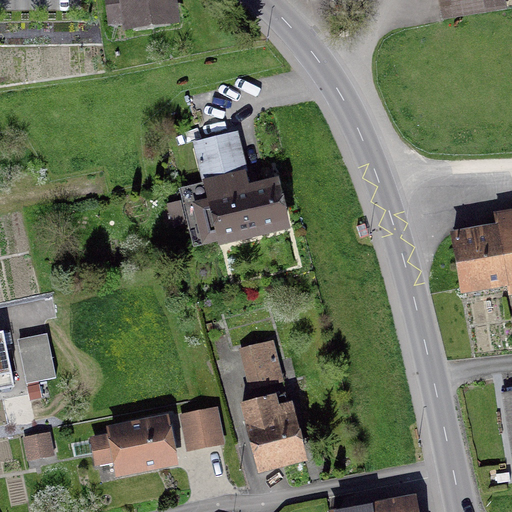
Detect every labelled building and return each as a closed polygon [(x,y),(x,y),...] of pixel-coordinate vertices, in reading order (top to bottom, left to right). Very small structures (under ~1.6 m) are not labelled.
[(169,0),(104,0),(106,14),(123,12),(125,28),(173,21),(169,0)] [(442,0),(445,16),(506,5),(504,0),(442,0)] [(205,184),(219,243),(284,227),(274,185),(245,192),(232,138),(196,147),(200,163),(198,164),(198,166),(201,165),(205,184)] [(453,244),(461,289),(511,280),(511,213),(493,217),(497,237),(453,244)] [(3,332),(0,332),(0,373),(10,371),(3,332)] [(250,390),(279,382),(270,344),(240,352),(250,390)] [(511,393),(503,395),(511,456),(511,393)] [(240,408),(256,471),(300,459),(284,397),(256,404),(255,400),(242,403),(244,407),(240,408)] [(182,418),(188,450),(219,444),(212,412),(182,418)] [(117,474),(171,463),(163,422),(109,432),(110,438),(92,442),(96,464),(115,460),(117,474)] [(28,459),(49,455),(46,438),(24,442),(28,459)] [(414,511),(413,501),(355,511),(414,511)]
